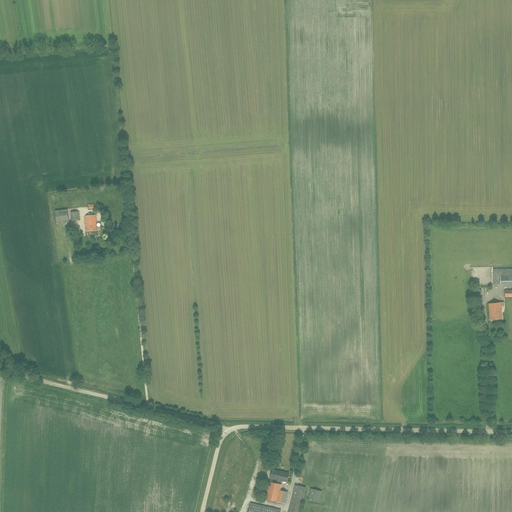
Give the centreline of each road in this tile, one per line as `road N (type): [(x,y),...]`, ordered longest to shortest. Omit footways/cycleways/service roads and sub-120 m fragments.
road 1 (unclassified): [(202,511),(221,438),(238,427),(487,432)]
road 2 (track): [(228,431),(19,375),(0,358)]
road 3 (unknown): [(131,254),(146,407)]
